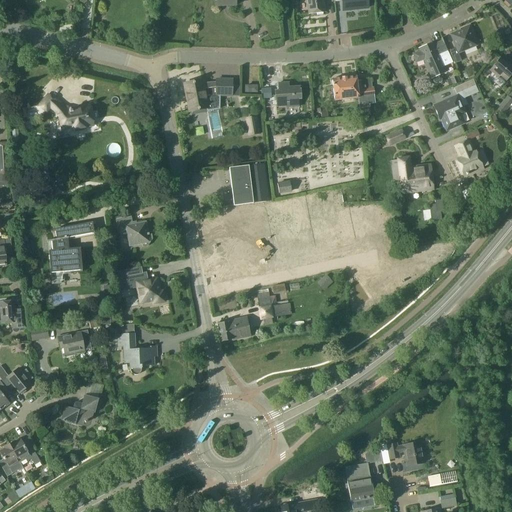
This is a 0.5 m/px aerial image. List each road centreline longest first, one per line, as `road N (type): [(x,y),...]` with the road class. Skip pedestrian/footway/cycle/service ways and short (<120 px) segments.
road 1 (secondary): [(251,432),(390,360),(511,228)]
road 2 (residential): [(158,66),(172,53),(390,46)]
road 3 (tertiary): [(199,292),(158,66)]
road 4 (residential): [(375,254),(199,292)]
road 5 (tertiary): [(158,66),(0,21)]
road 6 (secondary): [(75,511),(206,447)]
road 7 (residential): [(443,175),(390,46)]
road 8 (tertiary): [(224,416),(199,292)]
